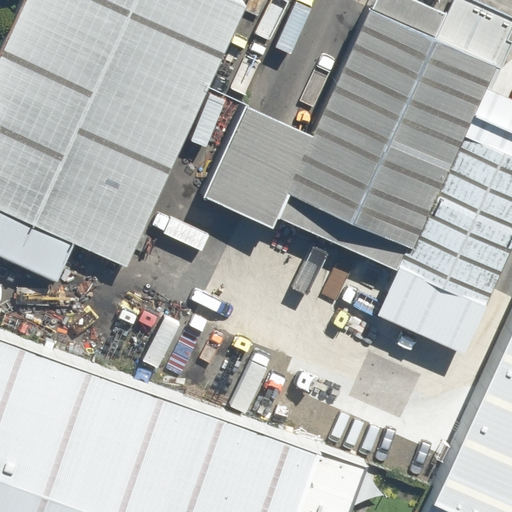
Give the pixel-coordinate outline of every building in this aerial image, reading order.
[(21,0),(0,48),(0,205),(126,261),(241,1),(238,0),(21,0)] [(492,59),(366,4),(310,130),(283,190),(409,245),(466,116),(492,59)] [(269,223),(283,190),(310,130),(241,100),(200,193),(269,223)] [(511,136),(466,116),(409,245),(399,268),(485,306),(511,244),(511,136)] [(511,511),(511,258),(400,511),(511,511)] [(0,335),(0,511),(339,511),(357,463),(0,335)]
